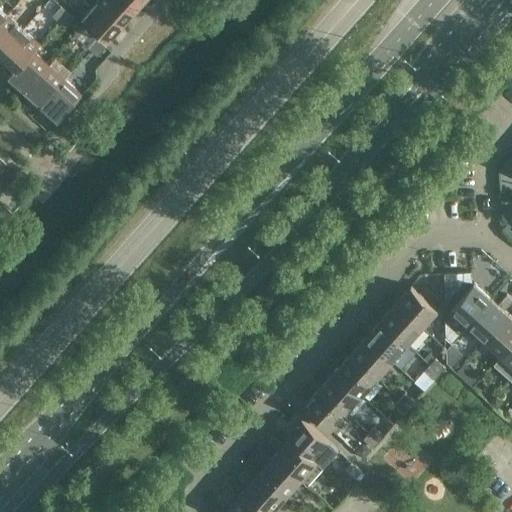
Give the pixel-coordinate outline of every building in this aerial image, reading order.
[(124,24),(98,0),(83,17),(109,41),(124,24)] [(129,0),(97,0),(98,0),(124,24),(138,8),(129,0)] [(59,22),(68,12),(60,6),(52,15),(59,22)] [(65,27),(74,18),(68,12),(59,22),(65,27)] [(7,15),(0,22),(0,54),(23,29),(7,15)] [(83,26),(76,20),(69,28),(76,34),(83,26)] [(23,29),(0,54),(0,55),(15,69),(8,76),(9,77),(39,44),(23,29)] [(91,50),(100,41),(93,34),(84,44),(91,50)] [(97,56),(106,46),(100,41),(91,50),(97,56)] [(39,44),(9,77),(25,91),(49,65),(34,51),(40,44),(39,44)] [(49,65),(25,91),(41,106),(65,80),(49,65)] [(65,80),(41,106),(58,121),(82,95),(65,80)] [(468,325),(492,298),(474,283),(467,291),(461,286),(445,303),(445,320),(460,334),(468,325)] [(411,286),(396,304),(422,327),(438,310),(430,302),(435,296),(425,287),(419,293),(411,286)] [(492,298),(468,325),(485,340),(508,313),(504,310),(511,301),(511,298),(507,294),(498,304),(492,298)] [(422,327),(396,304),(380,321),(407,344),(422,327)] [(511,316),(508,313),(485,340),(502,355),(511,343),(511,316)] [(407,344),(380,321),(365,337),(392,361),(407,344)] [(392,361),(365,337),(350,354),(377,378),(392,361)] [(511,379),(511,377),(511,343),(502,355),(494,364),(511,379)] [(377,378),(350,354),(335,371),(362,395),(377,378)] [(439,373),(445,367),(435,358),(429,364),(439,373)] [(439,373),(429,364),(424,370),(434,379),(439,373)] [(362,395),(335,371),(320,388),(347,412),(362,395)] [(347,412),(320,388),(304,406),(331,429),(347,412)] [(409,407),(415,401),(404,392),(399,398),(409,407)] [(409,407),(399,398),(394,404),(404,413),(409,407)] [(329,442),(302,418),(286,436),(290,439),(290,438),(313,459),(329,442)] [(379,441),(384,435),(369,422),(364,428),(379,441)] [(379,441),(364,428),(359,434),(373,447),(379,441)] [(290,438),(290,439),(284,445),(274,436),(268,443),(278,452),(275,455),(301,479),(307,485),(323,467),(313,459),(290,438)] [(301,479),(275,455),(271,460),(261,451),(256,457),(265,466),(260,472),(286,496),(301,479)] [(356,477),(361,471),(351,461),(345,468),(356,477)] [(272,511),(286,496),(260,472),(253,479),(244,471),(238,477),(248,486),(244,490),(269,511),(272,511)] [(269,511),(244,490),(229,507),(234,511),(269,511)]
